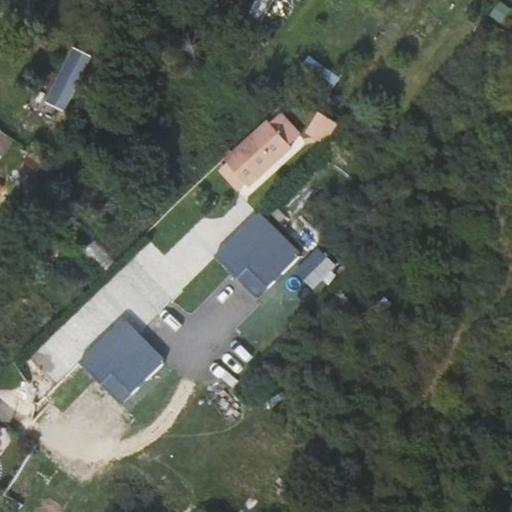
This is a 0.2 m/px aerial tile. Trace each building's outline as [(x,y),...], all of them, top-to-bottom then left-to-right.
[(113,52),(119,39),(99,31),(94,44),(113,52)] [(88,55),(70,42),(41,83),(59,96),(88,55)] [(310,55),(304,63),(334,84),(340,76),(310,55)] [(334,84),(304,63),(298,72),(328,93),(334,84)] [(269,121),(226,160),(229,164),(248,185),(250,188),(294,148),(290,145),(302,135),(284,114),(272,124),(269,121)] [(338,125),(321,114),(308,133),(326,145),(338,125)] [(15,140),(1,130),(0,132),(0,155),(3,158),(15,140)] [(41,161),(32,154),(26,163),(35,170),(41,161)] [(248,185),(229,164),(220,171),(239,193),(248,185)] [(215,253),(257,298),(305,254),(263,209),(215,253)] [(316,289),(341,262),(321,244),(296,271),(316,289)] [(296,273),(274,297),(295,317),(318,294),(296,273)] [(199,321),(185,306),(169,321),(184,336),(199,321)] [(267,306),(246,327),(266,346),(286,325),(267,306)] [(147,358),(122,335),(97,363),(123,385),(147,358)]
